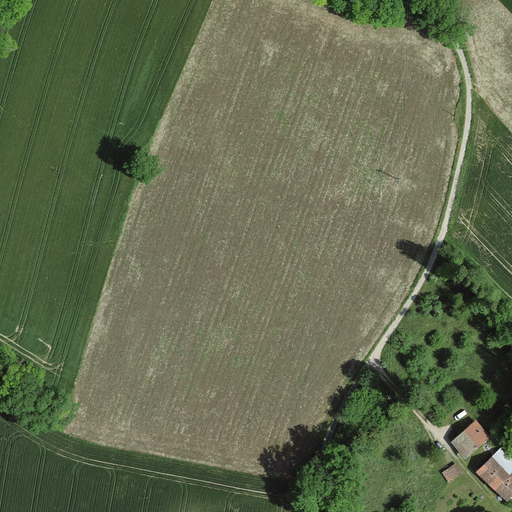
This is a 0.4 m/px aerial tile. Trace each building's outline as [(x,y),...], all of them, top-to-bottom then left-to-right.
[(489,437),(475,422),(455,440),(469,456),(489,437)] [(492,455),(493,457),(510,473),(511,471),(511,459),(501,448),(492,455)] [(479,470),(497,487),(510,473),(493,457),(479,470)] [(463,473),(455,463),(442,472),(449,482),(463,473)] [(497,487),(509,498),(511,494),(511,475),(510,473),(497,487)]
